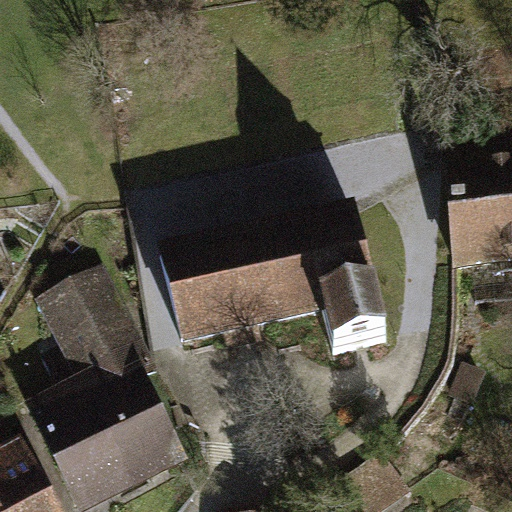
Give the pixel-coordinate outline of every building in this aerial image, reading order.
[(457,267),(511,261),(511,161),(448,168),(457,267)] [(374,287),(357,214),(162,259),(181,342),(323,309),(334,355),(388,342),(374,287)] [(121,309),(105,276),(49,307),(89,388),(36,417),(79,506),(180,452),(144,377),(154,373),(141,301),(121,309)] [(0,511),(57,511),(26,455),(0,469),(0,511)] [(385,459),(342,487),(358,511),(376,511),(407,492),(385,459)]
